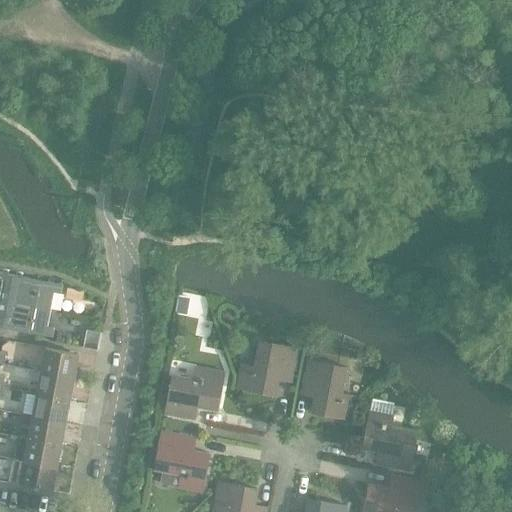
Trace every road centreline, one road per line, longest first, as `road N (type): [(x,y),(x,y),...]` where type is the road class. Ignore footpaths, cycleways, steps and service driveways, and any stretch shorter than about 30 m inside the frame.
road 1 (tertiary): [(104,511),(136,338),(125,250)]
road 2 (track): [(169,68),(0,29)]
